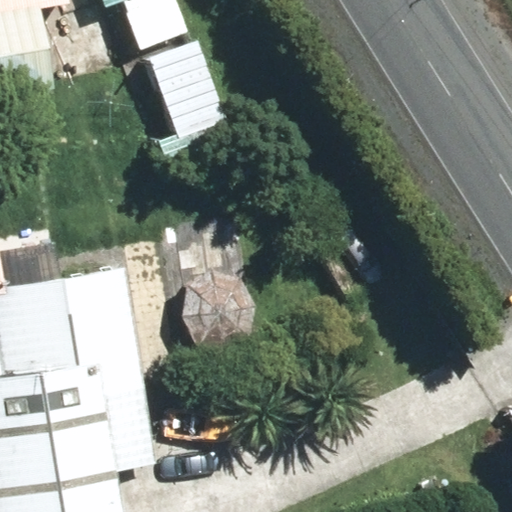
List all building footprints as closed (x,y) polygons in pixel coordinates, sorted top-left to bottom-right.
[(66,3),(65,0),(0,0),(0,97),(49,90),(35,8),(66,3)] [(184,32),(172,0),(126,0),(117,4),(133,50),(184,32)] [(219,120),(191,39),(142,56),(171,137),(219,120)] [(0,511),(116,511),(109,471),(152,464),(119,267),(1,286),(0,278),(0,511)] [(181,284),(177,316),(191,345),(220,350),(244,338),(251,305),(235,277),(205,269),(181,284)]
